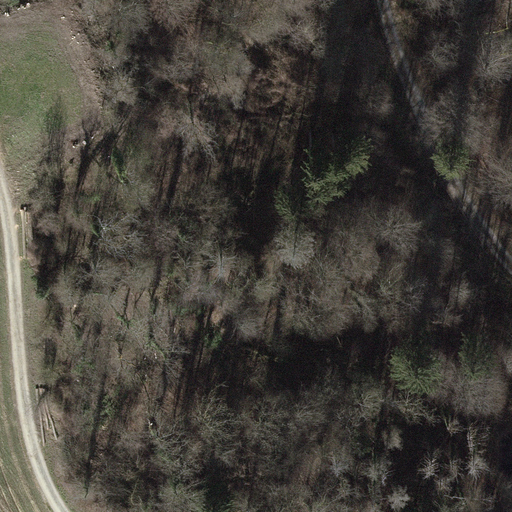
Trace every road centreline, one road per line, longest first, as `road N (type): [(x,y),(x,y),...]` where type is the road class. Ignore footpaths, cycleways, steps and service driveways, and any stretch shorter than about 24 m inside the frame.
road 1 (track): [(0,183),(34,454),(65,511)]
road 2 (track): [(384,0),(419,116),(471,210),(511,259)]
